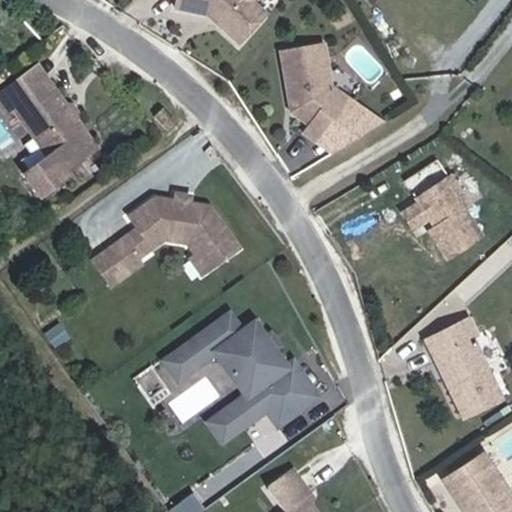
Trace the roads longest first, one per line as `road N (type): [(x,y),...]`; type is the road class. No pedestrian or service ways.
road 1 (residential): [(409,511),(386,465),(331,290),(282,205),(202,104),(58,0)]
road 2 (track): [(0,284),(168,511)]
